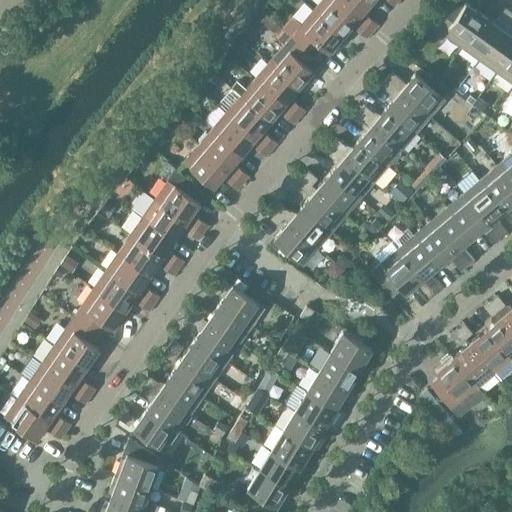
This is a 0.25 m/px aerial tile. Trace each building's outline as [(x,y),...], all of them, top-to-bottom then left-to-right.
[(335,0),(322,0),(314,10),(343,35),(351,25),(356,29),(362,22),(357,18),(335,0)] [(371,2),(369,0),(335,0),(357,18),(371,2)] [(434,26),(462,46),(484,16),(466,2),(462,7),(452,0),(434,26)] [(498,18),(505,23),(511,13),(511,12),(505,8),(498,18)] [(292,17),(282,28),(316,57),(323,48),(328,52),(334,45),(337,47),(340,47),(346,40),(346,37),(343,35),(314,10),(302,24),(292,17)] [(362,22),(372,31),(378,24),(367,15),(362,22)] [(462,46),(480,59),(505,23),(498,18),(493,22),(484,16),(462,46)] [(362,22),(356,29),(366,38),(372,31),(362,22)] [(511,35),(510,34),(511,29),(511,28),(505,23),(480,59),(497,71),(511,50),(511,35)] [(269,63),(298,87),(301,90),(304,90),(310,83),(310,80),(306,78),(313,70),(308,66),(316,57),(282,28),(275,37),(284,45),(269,63)] [(511,50),(497,71),(511,82),(511,50)] [(290,97),(298,87),(269,63),(255,79),(299,117),(305,110),(290,97)] [(392,72),(386,78),(396,87),(402,80),(392,72)] [(396,87),(400,91),(430,115),(444,98),(415,73),(406,84),(402,80),(396,87)] [(396,87),(386,78),(380,85),(390,93),(396,87)] [(299,117),(255,79),(247,89),(237,81),(232,88),(241,95),(270,120),(278,110),(293,123),(299,117)] [(430,115),(400,91),(387,107),(416,132),(430,115)] [(241,95),(227,112),(256,137),(261,141),(267,134),(262,130),(270,120),(241,95)] [(358,111),(365,117),(371,110),(364,104),(358,111)] [(365,117),(372,123),(401,148),(416,132),(387,107),(386,107),(378,117),(371,110),(365,117)] [(365,117),(358,111),(352,118),(359,124),(365,117)] [(227,112),(213,128),(242,153),(256,137),(227,112)] [(367,130),(358,140),(387,165),(401,148),(372,123),(365,117),(359,124),(367,130)] [(213,128),(199,145),(228,169),(242,153),(213,128)] [(261,141),(271,149),(277,143),(267,134),(261,141)] [(330,144),(337,150),(343,143),(336,137),(330,144)] [(343,143),(337,150),(373,181),(387,165),(358,140),(350,149),(343,143)] [(271,149),(261,141),(255,147),(265,156),(271,149)] [(337,150),(330,144),(324,151),(331,156),(337,150)] [(228,169),(199,145),(184,162),(213,187),(228,169)] [(339,163),(330,173),(359,198),(373,181),(337,150),(331,156),(339,163)] [(511,152),(497,166),(511,183),(511,152)] [(480,180),(505,209),(511,203),(511,183),(497,166),(480,180)] [(238,167),(233,174),(243,182),(249,176),(238,167)] [(192,213),(200,202),(198,201),(203,193),(177,170),(170,181),(168,180),(155,199),(192,224),(197,217),(192,213)] [(302,177),(309,183),(314,176),(308,170),(302,177)] [(330,173),(316,189),(345,214),(359,198),(330,173)] [(243,182),(233,174),(227,180),(237,189),(243,182)] [(309,183),(302,177),(296,184),(303,189),(309,183)] [(125,178),(119,186),(128,192),(134,184),(125,178)] [(464,193),(488,223),(492,227),(499,222),(495,217),(505,209),(480,180),(464,193)] [(310,196),(302,205),(331,230),(345,214),(316,189),(309,183),(303,189),(310,196)] [(464,193),(447,207),(472,237),(488,223),(464,193)] [(187,231),(192,224),(155,199),(143,217),(174,238),(182,228),(187,231)] [(274,210),(281,215),(286,209),(280,203),(274,210)] [(286,209),(281,215),(288,222),(317,247),(331,230),(302,205),(294,215),(286,209)] [(447,207),(431,221),(455,251),(472,237),(447,207)] [(281,215),(274,210),(268,216),(275,222),(281,215)] [(143,217),(131,234),(162,256),(178,268),(183,261),(167,249),(174,238),(143,217)] [(192,224),(203,232),(208,225),(197,217),(192,224)] [(431,221),(414,235),(439,265),(455,251),(431,221)] [(317,247),(288,222),(273,239),(303,264),(317,247)] [(507,231),(499,222),(492,227),(501,237),(507,231)] [(203,232),(192,224),(187,231),(198,239),(203,232)] [(501,237),(492,227),(485,233),(494,243),(501,237)] [(131,234),(118,252),(150,274),(157,264),(173,275),(178,268),(162,256),(131,234)] [(439,265),(414,235),(398,249),(434,293),(441,287),(429,273),(439,265)] [(434,293),(398,249),(380,264),(400,288),(405,293),(415,284),(428,299),(434,293)] [(459,255),(467,265),(474,259),(466,250),(459,255)] [(118,252),(106,270),(138,291),(154,303),(159,295),(143,284),(150,274),(118,252)] [(467,265),(459,255),(452,261),(461,271),(467,265)] [(371,272),(391,296),(400,288),(380,264),(371,272)] [(106,270),(94,288),(125,309),(133,299),(149,310),(154,303),(138,291),(106,270)] [(212,283),(222,290),(227,283),(217,275),(212,283)] [(226,293),(219,304),(251,325),(264,307),(232,285),(232,286),(227,283),(222,290),(226,293)] [(94,288),(74,316),(111,342),(118,332),(112,328),(118,320),(122,322),(124,322),(129,314),(129,312),(125,309),(94,288)] [(497,295),(490,301),(499,311),(506,305),(497,295)] [(499,311),(490,301),(484,307),(492,316),(499,311)] [(197,304),(192,311),(203,318),(208,311),(197,304)] [(219,304),(207,321),(238,343),(251,325),(219,304)] [(306,306),(300,316),(307,321),(314,310),(306,306)] [(511,307),(503,315),(511,326),(511,307)] [(203,318),(192,311),(187,318),(198,326),(203,318)] [(511,326),(503,315),(486,329),(511,359),(511,357),(511,326)] [(74,316),(54,345),(86,366),(99,348),(104,352),(111,342),(74,316)] [(203,318),(198,326),(198,330),(200,331),(195,339),(226,361),(238,343),(207,321),(203,318)] [(457,329),(466,338),(472,333),(464,323),(457,329)] [(466,338),(457,329),(451,334),(459,344),(466,338)] [(486,329),(470,343),(494,372),(501,380),(511,370),(511,361),(510,359),(511,359),(486,329)] [(342,331),(330,352),(363,371),(370,359),(366,357),(371,348),(342,331)] [(168,347),(178,354),(183,347),(173,339),(168,347)] [(195,339),(182,357),(214,379),(226,361),(195,339)] [(470,343),(453,357),(477,386),(494,372),(470,343)] [(54,345),(42,363),(79,388),(84,380),(79,377),(86,366),(54,345)] [(178,354),(168,347),(162,354),(173,361),(178,354)] [(281,348),(274,359),(281,364),(288,353),(281,348)] [(318,371),(347,388),(351,381),(355,383),(363,371),(330,352),(318,371)] [(477,386),(453,357),(450,354),(448,353),(440,360),(440,362),(443,365),(436,371),(440,377),(431,384),(455,414),(460,414),(484,394),(477,386)] [(182,357),(170,375),(202,397),(214,379),(182,357)] [(42,363),(30,380),(61,402),(69,392),(73,395),(79,388),(42,363)] [(318,371),(307,391),(339,410),(346,398),(343,396),(347,388),(318,371)] [(143,382),(153,389),(159,382),(148,375),(143,382)] [(159,382),(153,389),(189,414),(202,397),(170,375),(163,385),(159,382)] [(30,380),(18,398),(49,420),(61,402),(30,380)] [(79,388),(90,396),(95,388),(84,380),(79,388)] [(153,389),(143,382),(138,390),(148,397),(153,389)] [(90,396),(79,388),(73,395),(85,403),(90,396)] [(258,388),(251,399),(262,405),(269,395),(258,388)] [(440,421),(448,414),(426,388),(418,395),(440,421)] [(153,400),(145,410),(177,432),(189,414),(153,389),(148,397),(153,400)] [(307,391),(295,410),(324,427),(328,420),(332,422),(339,410),(307,391)] [(49,420),(18,398),(5,417),(36,439),(49,420)] [(177,432),(145,410),(133,429),(164,451),(177,432)] [(295,410),(283,430),(315,449),(323,437),(319,435),(324,427),(295,410)] [(123,411),(118,418),(129,425),(134,418),(123,411)] [(59,416),(54,423),(65,431),(70,424),(59,416)] [(240,416),(234,426),(241,431),(247,420),(240,416)] [(65,431),(54,423),(49,431),(60,438),(65,431)] [(227,437),(234,442),(241,431),(234,426),(227,437)] [(283,430),(271,449),(300,466),(304,459),(308,461),(315,449),(283,430)] [(160,458),(133,441),(128,454),(158,465),(160,458)] [(271,449),(259,469),(292,488),(299,476),(296,474),(300,466),(271,449)] [(119,461),(114,475),(150,488),(158,465),(128,454),(127,454),(123,463),(119,461)] [(292,488),(259,469),(247,489),(276,506),(281,498),(285,500),(292,488)] [(198,485),(204,488),(206,489),(212,478),(205,474),(198,485)] [(114,489),(111,497),(150,511),(153,511),(156,505),(145,501),(150,488),(114,475),(110,488),(114,489)] [(104,504),(100,511),(150,511),(111,497),(108,505),(104,504)]
